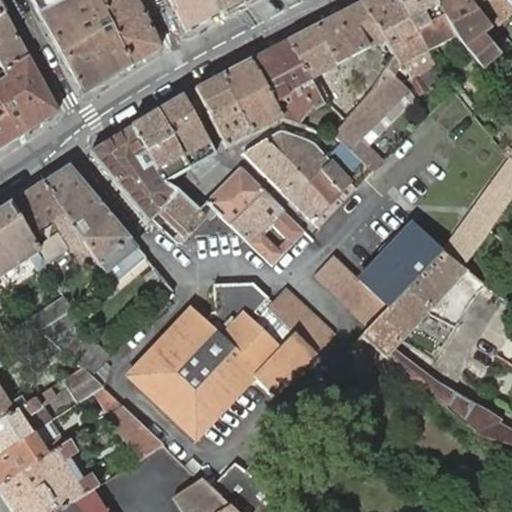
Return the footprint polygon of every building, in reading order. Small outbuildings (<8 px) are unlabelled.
[(30,0),(39,15),(69,0),(30,0)] [(132,67),(98,0),(69,0),(39,15),(83,97),(131,66),(132,67)] [(161,49),(136,0),(98,0),(132,67),(161,49)] [(185,33),(218,15),(209,0),(176,0),(171,3),(185,33)] [(209,0),(218,15),(245,0),(244,0),(209,0)] [(396,0),(369,0),(361,4),(384,40),(394,55),(386,69),(395,77),(401,66),(406,64),(413,84),(419,95),(427,90),(419,76),(435,66),(427,52),(416,33),(396,0)] [(433,0),(396,0),(416,33),(427,52),(436,48),(455,36),(433,0)] [(433,0),(455,36),(457,38),(464,48),(482,70),(500,55),(482,35),(489,28),(472,9),(466,0),(433,0)] [(466,0),(472,9),(479,5),(498,28),(509,18),(511,21),(511,9),(503,0),(466,0)] [(511,0),(503,0),(511,9),(511,0)] [(361,4),(288,42),(309,82),(309,81),(384,40),(361,4)] [(58,113),(4,14),(0,16),(0,64),(5,72),(0,75),(0,107),(20,138),(57,115),(58,113)] [(455,36),(436,48),(440,57),(445,60),(464,48),(457,38),(455,36)] [(288,42),(251,61),(281,119),(280,120),(299,127),(313,109),(322,104),(309,81),(309,82),(288,42)] [(251,61),(222,77),(251,135),(280,120),(281,119),(251,61)] [(338,131),(333,136),(341,143),(361,162),(371,171),(373,173),(383,163),(367,147),(410,104),(413,105),(417,101),(409,91),(395,77),(386,69),(373,91),(359,107),(346,122),(338,131)] [(251,135),(222,77),(193,91),(226,149),(251,135)] [(347,95),(334,108),(346,122),(359,107),(347,95)] [(182,98),(157,113),(171,139),(189,171),(215,155),(182,98)] [(0,150),(20,138),(0,107),(0,150)] [(157,113),(132,129),(147,154),(171,139),(157,113)] [(333,126),(324,136),(331,138),(333,136),(338,131),(333,126)] [(132,129),(90,154),(149,224),(152,220),(159,214),(159,213),(178,192),(165,184),(147,154),(132,129)] [(243,154),(281,193),(300,175),(308,183),(331,162),(314,145),(308,142),(285,133),(278,133),(243,154)] [(165,184),(189,171),(171,139),(147,154),(165,184)] [(361,162),(341,143),(332,155),(351,175),(361,162)] [(443,255),(462,269),(490,230),(511,199),(511,159),(511,160),(446,250),(442,255),(443,255)] [(356,190),(347,179),(331,162),(308,183),(300,175),(281,193),(319,230),(336,211),(342,204),(356,190)] [(69,167),(43,184),(65,216),(96,262),(112,285),(105,289),(109,295),(116,289),(113,286),(145,259),(69,167)] [(241,169),(206,203),(265,259),(270,264),(273,267),(296,243),(290,238),(278,250),(267,239),(271,234),(266,228),(272,222),(282,233),(287,228),(299,239),(305,233),(241,169)] [(43,184),(9,207),(28,240),(53,224),(84,271),(96,262),(65,216),(43,184)] [(159,214),(186,240),(205,218),(198,211),(199,211),(178,192),(159,213),(159,214)] [(9,207),(0,212),(0,280),(30,260),(37,272),(45,267),(28,240),(9,207)] [(408,221),(354,277),(388,310),(442,254),(408,221)] [(370,329),(363,337),(477,436),(509,445),(511,445),(511,433),(497,425),(498,423),(471,409),(474,404),(437,383),(395,350),(467,273),(462,269),(443,255),(442,255),(442,254),(388,310),(370,329)] [(315,278),(370,329),(388,310),(354,277),(334,257),(315,278)] [(272,398),(314,358),(307,352),(290,336),(279,348),(253,324),(260,318),(254,312),(260,307),(244,292),(250,286),(216,287),(216,292),(216,311),(212,311),(203,322),(190,309),(126,377),(195,441),(252,379),(272,398)] [(254,286),(250,286),(244,292),(260,307),(268,298),(254,286)] [(316,356),(322,350),(335,336),(286,290),(278,298),(267,310),(293,333),(295,336),(316,355),(316,356)] [(7,336),(8,338),(14,349),(41,331),(71,311),(64,299),(7,336)] [(307,352),(314,358),(316,356),(316,355),(295,336),(293,333),(290,336),(307,352)] [(8,338),(0,343),(0,358),(6,354),(14,349),(8,338)] [(0,422),(32,402),(27,395),(10,406),(0,390),(0,369),(2,368),(2,367),(11,361),(6,354),(0,358),(0,422)] [(106,364),(92,379),(97,383),(110,369),(106,364)] [(92,379),(82,370),(66,380),(80,404),(96,393),(102,389),(97,383),(92,379)] [(102,389),(96,393),(110,415),(123,407),(102,389)] [(35,400),(32,402),(0,422),(0,454),(32,434),(50,423),(41,409),(41,408),(43,403),(52,397),(48,392),(35,400)] [(159,449),(163,445),(123,407),(110,415),(139,462),(159,449)] [(58,436),(50,423),(32,434),(40,448),(58,436)] [(32,434),(0,454),(0,486),(64,446),(58,436),(40,448),(32,434)] [(0,486),(0,494),(11,511),(60,511),(91,492),(98,488),(91,477),(78,485),(64,461),(76,454),(69,443),(64,446),(0,486)] [(270,511),(281,498),(246,473),(245,473),(234,465),(210,489),(229,507),(233,511),(270,511)] [(182,511),(221,511),(229,507),(210,489),(200,480),(174,498),(182,511)] [(104,511),(91,492),(60,511),(104,511)] [(300,511),(281,498),(270,511),(300,511)]
